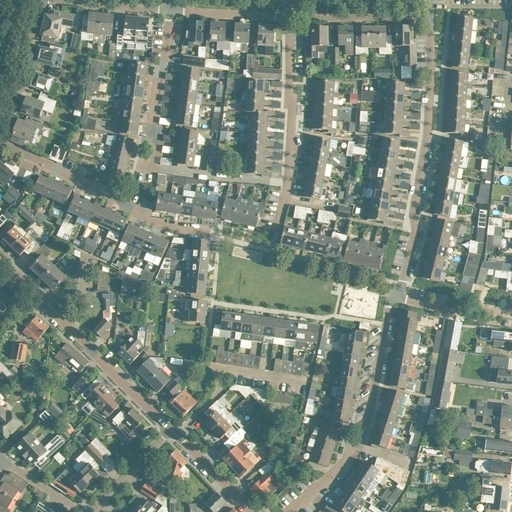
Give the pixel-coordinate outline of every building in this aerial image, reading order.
[(61,22),(72,24),(74,16),(53,11),(51,17),(45,16),(43,27),(41,27),(40,32),(41,32),(41,35),(43,35),(42,36),(44,37),(45,36),(54,38),(57,39),(61,25),(61,22)] [(93,43),(98,44),(101,15),(89,14),(89,21),(88,27),(87,34),(93,34),(93,43)] [(101,15),(98,44),(104,44),(104,35),(111,36),(113,16),(101,15)] [(118,33),(117,44),(117,45),(123,46),(123,43),(135,44),(137,18),(125,17),(124,33),(118,33)] [(457,17),(455,29),(471,31),(472,19),(457,17)] [(149,19),(137,18),(135,44),(146,45),(146,48),(152,49),(154,36),(148,36),(149,19)] [(185,46),(192,46),(193,42),(201,43),(202,23),(190,23),(190,29),(186,29),(185,46)] [(230,39),(224,39),(225,25),(211,24),(210,40),(217,41),(217,50),(223,50),(222,69),(228,70),(230,43),(230,39)] [(235,25),(234,39),(230,39),(230,43),(240,43),(240,52),(246,52),(246,43),(248,43),(249,26),(235,25)] [(266,46),(265,55),(272,56),(273,34),(274,34),(274,31),(274,27),(259,27),(258,45),(266,46)] [(395,27),(395,37),(396,47),(403,47),(404,67),(416,66),(415,41),(409,41),(409,27),(395,27)] [(327,46),(327,38),(327,28),(311,28),(312,44),(305,44),(306,58),(317,58),(317,46),(327,46)] [(338,28),(338,46),(346,45),(346,54),(353,54),(352,28),(338,28)] [(373,45),(373,28),(361,28),(361,39),(356,39),(356,37),(355,37),(356,55),(368,55),(368,46),(373,45)] [(385,28),(373,28),(373,45),(379,45),(379,55),(391,55),(391,38),(385,38),(385,28)] [(455,29),(454,42),(470,44),(471,31),(455,29)] [(53,44),(54,38),(45,36),(44,37),(42,36),(41,42),(53,44)] [(81,40),(81,37),(74,36),(71,49),(80,51),(81,40)] [(454,42),(453,55),(468,57),(470,44),(454,42)] [(117,45),(117,44),(109,44),(108,59),(115,60),(117,45)] [(38,47),(34,63),(44,65),(54,67),(56,57),(63,59),(65,49),(65,48),(55,45),(54,51),(38,47)] [(468,57),(453,55),(451,68),(467,70),(468,57)] [(184,57),(183,63),(183,65),(205,68),(205,60),(184,57)] [(207,68),(220,68),(220,60),(207,60),(207,68)] [(92,61),(90,69),(96,70),(99,70),(95,69),(96,61),(92,61)] [(130,62),(128,74),(145,77),(147,65),(130,62)] [(179,82),(182,82),(182,80),(198,82),(199,70),(184,68),(183,76),(179,76),(179,82)] [(90,69),(88,81),(97,82),(99,70),(96,70),(90,69)] [(253,69),(253,71),(253,78),(281,80),(281,71),(253,69)] [(375,69),(374,78),(392,78),(392,69),(375,69)] [(53,79),(35,72),(30,87),(41,91),(40,96),(48,99),(50,94),(54,96),(58,87),(51,85),(53,79)] [(79,72),(74,79),(78,82),(83,76),(79,72)] [(448,72),(447,85),(467,86),(467,85),(467,81),(475,82),(475,75),(470,75),(470,74),(448,72)] [(478,80),(493,81),(494,74),(480,72),(478,80)] [(128,74),(126,86),(144,89),(145,77),(128,74)] [(177,93),(180,94),(181,91),(196,93),(198,82),(182,80),(182,82),(181,88),(178,87),(177,93)] [(87,84),(86,93),(90,93),(97,94),(98,89),(99,89),(100,82),(97,82),(88,81),(87,84)] [(247,81),(246,92),(263,93),(263,95),(271,96),(271,92),(271,91),(269,91),(269,83),(247,81)] [(314,81),(313,93),(333,94),(332,98),(338,98),(338,93),(332,93),(333,82),(314,81)] [(387,82),(386,94),(404,95),(404,96),(411,97),(411,94),(411,93),(404,92),(404,83),(387,82)] [(215,96),(216,96),(222,97),(224,85),(217,84),(215,96)] [(124,98),(142,101),(144,89),(126,86),(121,85),(120,98),(124,98)] [(447,85),(446,97),(467,98),(467,97),(467,90),(471,90),(471,86),(467,85),(467,86),(447,85)] [(175,104),(179,105),(179,102),(195,104),(196,93),(181,91),(180,94),(179,99),(176,98),(175,104)] [(246,92),(246,102),(263,103),(263,105),(270,106),(270,103),(270,102),(263,101),(263,95),(263,93),(246,92)] [(313,93),(312,105),(332,106),(332,110),(337,110),(337,105),(332,105),(332,98),(333,94),(313,93)] [(386,94),(385,104),(403,105),(403,106),(410,107),(410,103),(403,102),(404,96),(404,95),(386,94)] [(56,102),(49,100),(40,96),(38,102),(26,98),(21,113),(39,119),(42,110),(52,114),(56,102)] [(446,97),(445,109),(466,110),(466,102),(471,102),(471,98),(467,97),(467,98),(446,97)] [(124,98),(123,110),(140,113),(142,101),(124,98)] [(174,116),(177,116),(178,113),(198,116),(199,106),(195,105),(195,104),(179,102),(179,105),(178,110),(175,110),(174,116)] [(245,113),(250,113),(267,114),(267,116),(274,117),(274,113),(275,113),(275,112),(267,112),(267,113),(262,113),(263,105),(263,103),(246,102),(245,113)] [(385,104),(385,114),(402,115),(402,117),(410,117),(410,113),(402,113),(403,106),(403,105),(385,104)] [(312,105),(312,117),(331,119),(331,122),(336,122),(336,117),(331,117),(332,110),(332,106),(312,105)] [(445,109),(445,121),(465,122),(465,121),(466,114),(470,115),(470,110),(466,110),(445,109)] [(123,110),(121,122),(139,124),(140,113),(123,110)] [(178,113),(177,116),(176,121),(173,121),(172,127),(176,127),(176,126),(192,128),(192,127),(197,128),(198,116),(178,113)] [(250,113),(249,123),(266,124),(266,126),(274,127),(274,123),(267,122),(267,116),(267,114),(250,113)] [(385,114),(384,125),(402,126),(402,127),(409,127),(409,123),(402,123),(402,117),(402,115),(385,114)] [(87,117),(83,116),(82,129),(94,131),(96,121),(87,119),(87,117)] [(331,119),(312,117),(311,130),(322,130),(322,133),(335,134),(336,122),(331,122),(331,119)] [(13,135),(10,142),(23,147),(25,140),(31,142),(34,134),(40,136),(43,125),(31,121),(29,124),(18,120),(13,135)] [(465,122),(445,121),(444,133),(455,134),(455,137),(473,138),(473,133),(464,132),(465,126),(469,126),(470,122),(465,121),(465,122)] [(139,124),(121,122),(119,134),(127,135),(137,137),(139,124)] [(249,123),(249,134),(266,135),(266,136),(273,137),(273,133),(266,133),(266,126),(266,124),(249,123)] [(402,126),(384,125),(384,135),(399,136),(399,137),(408,137),(409,133),(401,133),(402,127),(402,126)] [(177,144),(180,144),(180,141),(197,144),(205,145),(205,139),(199,133),(182,130),(181,138),(178,138),(177,144)] [(249,134),(248,144),(265,145),(265,147),(272,147),(273,144),(273,143),(265,143),(266,136),(266,135),(249,134)] [(107,152),(113,153),(113,151),(130,155),(133,140),(117,136),(114,147),(108,145),(107,152)] [(306,149),(313,151),(313,150),(328,153),(332,154),(333,149),(329,148),(330,141),(315,138),(314,146),(307,144),(306,149)] [(383,139),(381,149),(398,152),(397,154),(405,155),(405,152),(398,150),(400,142),(383,139)] [(447,140),(445,152),(461,155),(463,142),(447,140)] [(175,155),(179,156),(179,153),(195,156),(197,144),(180,141),(180,144),(179,150),(176,149),(175,155)] [(353,147),(354,147),(355,142),(348,142),(345,156),(352,157),(352,154),(353,147)] [(248,144),(247,154),(265,155),(264,157),(272,157),(272,153),(265,153),(265,147),(265,145),(248,144)] [(49,159),(61,164),(64,159),(67,151),(55,145),(49,159)] [(381,149),(379,159),(396,162),(396,164),(403,165),(404,162),(396,160),(397,154),(398,152),(381,149)] [(304,161),(311,162),(326,165),(328,153),(313,150),(313,151),(312,157),(304,156),(304,161)] [(104,165),(109,167),(110,165),(126,169),(130,155),(113,151),(113,153),(111,160),(106,158),(104,165)] [(445,152),(443,165),(458,168),(465,169),(468,157),(461,155),(445,152)] [(179,153),(179,156),(178,161),(175,161),(174,167),(177,167),(178,165),(194,168),(195,156),(179,153)] [(247,154),(247,164),(264,165),(264,167),(271,167),(271,163),(264,163),(264,157),(265,155),(247,154)] [(214,158),(208,158),(206,171),(212,172),(214,158)] [(379,159),(378,169),(394,172),(394,175),(401,176),(402,172),(395,170),(396,164),(396,162),(379,159)] [(16,176),(16,177),(20,168),(6,162),(3,166),(0,162),(0,181),(4,185),(13,175),(16,176)] [(217,162),(215,172),(226,173),(228,163),(217,162)] [(302,173),(309,174),(324,177),(326,165),(311,162),(310,169),(302,168),(302,173)] [(264,165),(247,164),(246,175),(261,176),(261,177),(271,178),(271,174),(264,173),(264,167),(264,165)] [(110,165),(109,167),(107,175),(102,174),(100,180),(106,182),(107,180),(123,184),(126,169),(110,165)] [(443,165),(440,177),(456,180),(458,168),(443,165)] [(376,179),(376,180),(392,183),(392,185),(399,186),(400,183),(400,182),(393,181),(394,175),(394,172),(378,169),(371,168),(369,178),(376,179)] [(26,171),(22,181),(21,181),(21,182),(27,185),(32,173),(26,171)] [(299,185),(307,186),(322,188),(324,177),(309,174),(308,181),(300,180),(299,185)] [(164,185),(165,182),(165,176),(158,175),(157,184),(164,185)] [(33,191),(44,196),(51,181),(53,182),(54,179),(49,177),(47,180),(40,176),(33,191)] [(440,177),(438,190),(460,194),(460,192),(462,181),(456,180),(440,177)] [(376,180),(374,190),(390,193),(390,195),(397,196),(398,192),(391,191),(392,185),(392,183),(376,180)] [(44,196),(55,201),(61,186),(63,187),(64,184),(59,181),(58,184),(53,182),(51,181),(44,196)] [(61,186),(55,201),(65,205),(72,191),(73,192),(75,188),(69,186),(68,189),(63,187),(61,186)] [(307,186),(305,193),(298,192),(297,197),(325,201),(327,189),(322,188),(307,186)] [(367,199),(372,200),(389,203),(388,205),(396,206),(396,202),(389,201),(390,195),(390,193),(374,190),(369,189),(367,199)] [(438,190),(436,202),(452,205),(457,206),(460,194),(438,190)] [(16,191),(12,195),(16,199),(20,195),(16,191)] [(68,212),(79,217),(85,202),(83,201),(78,199),(79,196),(74,194),(72,197),(74,198),(68,212)] [(156,211),(168,213),(171,196),(158,194),(156,211)] [(168,213),(180,215),(183,198),(171,196),(168,213)] [(220,218),(232,221),(237,203),(240,204),(242,199),(237,197),(235,202),(225,199),(225,201),(220,217),(220,218)] [(79,217),(89,221),(96,207),(93,206),(88,204),(90,201),(84,198),(83,201),(85,202),(79,217)] [(180,215),(192,217),(194,200),(183,198),(180,215)] [(479,204),(479,210),(487,211),(488,199),(483,198),(483,205),(479,204)] [(21,204),(25,208),(29,204),(24,199),(21,204)] [(192,217),(203,219),(206,202),(194,200),(192,217)] [(216,216),(220,217),(225,201),(220,200),(218,202),(218,203),(206,202),(203,219),(216,221),(216,216)] [(248,202),(241,200),(240,204),(237,203),(232,221),(244,225),(249,206),(252,207),(253,202),(249,201),(248,202)] [(372,200),(370,210),(387,213),(386,215),(394,216),(394,212),(387,211),(388,205),(389,203),(372,200)] [(452,205),(436,202),(433,215),(449,218),(452,205)] [(89,221),(99,226),(106,211),(104,210),(99,208),(100,205),(95,203),(93,206),(96,207),(89,221)] [(249,206),(244,225),(256,228),(259,217),(261,218),(265,205),(260,204),(259,209),(252,207),(249,206)] [(17,209),(23,214),(27,210),(21,205),(17,209)] [(293,218),(299,219),(301,207),(295,206),(293,218)] [(336,217),(349,220),(351,208),(339,206),(336,217)] [(99,226),(110,231),(116,216),(114,215),(110,213),(111,210),(105,207),(104,210),(106,211),(99,226)] [(301,207),(299,219),(305,220),(306,213),(307,209),(301,207)] [(317,222),(323,223),(325,211),(319,210),(317,222)] [(387,213),(370,210),(368,221),(385,224),(385,225),(392,226),(393,222),(385,221),(386,215),(387,213)] [(479,210),(477,227),(485,228),(487,211),(479,210)] [(325,211),(323,223),(329,225),(331,213),(325,211)] [(110,231),(107,238),(117,243),(121,235),(123,230),(127,221),(120,217),(121,215),(116,212),(114,215),(116,216),(110,231)] [(56,224),(61,227),(64,221),(58,218),(56,224)] [(489,218),(487,235),(493,236),(494,226),(501,227),(502,219),(489,218)] [(436,220),(433,231),(450,236),(457,238),(460,225),(457,224),(458,224),(453,223),(453,224),(436,220)] [(57,236),(62,238),(65,233),(70,236),(75,226),(64,221),(57,236)] [(7,244),(11,248),(22,236),(25,233),(21,229),(19,229),(11,222),(10,223),(9,224),(2,231),(1,233),(5,237),(1,241),(6,246),(7,244)] [(122,241),(118,249),(128,253),(139,229),(129,225),(127,228),(125,234),(122,241)] [(280,244),(292,247),(297,230),(284,227),(280,244)] [(475,242),(477,243),(483,243),(485,228),(477,227),(475,242)] [(22,236),(11,248),(20,256),(24,252),(28,256),(31,252),(34,255),(41,248),(34,241),(39,236),(31,229),(27,234),(25,233),(22,236)] [(138,258),(141,250),(148,233),(139,229),(128,253),(138,258)] [(292,247),(304,251),(309,233),(297,230),(292,247)] [(433,231),(431,243),(447,247),(450,236),(433,231)] [(144,262),(147,263),(158,238),(148,233),(141,250),(147,252),(143,260),(144,260),(144,262)] [(304,251),(315,254),(320,236),(309,233),(304,251)] [(332,239),(327,257),(339,260),(343,243),(345,243),(345,244),(347,236),(333,233),(332,239)] [(315,254),(327,257),(332,239),(320,236),(315,254)] [(158,238),(147,263),(148,263),(149,263),(150,263),(152,264),(156,256),(161,259),(169,242),(158,238)] [(183,239),(183,244),(192,245),(192,250),(192,251),(209,252),(210,242),(209,241),(184,239),(183,239)] [(345,251),(343,261),(355,264),(360,245),(364,246),(365,242),(360,240),(359,245),(348,242),(345,251)] [(89,248),(88,251),(93,254),(95,249),(97,245),(92,242),(89,248)] [(355,264),(367,267),(372,248),(376,249),(377,244),(372,243),(371,248),(364,246),(360,245),(355,264)] [(431,243),(428,255),(444,259),(447,247),(431,243)] [(30,269),(42,279),(54,267),(46,259),(52,253),(44,245),(41,248),(34,255),(39,260),(30,269)] [(372,248),(367,267),(379,270),(382,259),(384,260),(388,247),(384,246),(383,251),(376,249),(372,248)] [(169,248),(165,258),(170,259),(172,259),(174,249),(169,248)] [(208,263),(209,252),(192,251),(183,250),(183,255),(182,260),(208,263)] [(475,254),(472,266),(478,268),(481,255),(475,254)] [(428,255),(425,267),(441,271),(444,259),(428,255)] [(170,259),(165,258),(160,269),(165,270),(169,270),(170,259)] [(181,260),(181,265),(184,265),(183,271),(189,272),(207,274),(208,263),(182,260),(181,260)] [(497,271),(508,272),(511,272),(511,264),(483,261),(480,269),(497,271)] [(472,266),(469,278),(474,279),(478,268),(472,266)] [(54,267),(42,279),(53,290),(62,282),(66,286),(69,283),(73,279),(78,273),(73,267),(64,276),(54,267)] [(441,271),(425,267),(422,279),(438,283),(441,271)] [(160,269),(156,279),(164,280),(165,270),(160,269)] [(476,285),(484,286),(488,270),(480,269),(476,285)] [(142,278),(141,277),(140,279),(152,281),(155,274),(145,270),(142,278)] [(126,273),(122,271),(120,280),(129,281),(131,275),(126,273)] [(206,284),(207,274),(189,272),(183,271),(181,271),(180,277),(180,281),(206,284)] [(132,274),(129,281),(139,282),(140,279),(141,277),(132,274)] [(461,283),(459,288),(465,289),(471,291),(473,285),(474,279),(469,278),(467,284),(467,285),(461,283)] [(77,283),(73,279),(69,283),(73,287),(77,283)] [(206,284),(180,281),(179,285),(188,286),(187,294),(195,295),(205,296),(206,284)] [(121,296),(147,298),(148,284),(122,282),(121,296)] [(0,311),(1,312),(3,313),(4,312),(5,310),(6,309),(6,307),(4,306),(10,300),(0,291),(0,311)] [(93,330),(101,338),(112,326),(108,323),(111,320),(110,307),(115,306),(115,299),(112,299),(112,294),(102,295),(104,319),(93,330)] [(186,300),(185,311),(189,311),(205,313),(206,302),(196,301),(190,300),(186,300)] [(400,322),(400,328),(399,330),(415,333),(417,321),(415,321),(417,314),(399,310),(397,322),(400,322)] [(189,311),(188,322),(194,323),(201,324),(204,324),(205,313),(189,311)] [(230,339),(231,332),(230,332),(233,314),(222,313),(220,331),(225,332),(224,338),(230,339)] [(240,341),(240,340),(244,316),(233,314),(230,332),(231,332),(235,333),(235,339),(240,341)] [(240,340),(251,341),(255,317),(244,316),(240,340)] [(28,319),(23,325),(26,328),(23,332),(29,338),(31,336),(36,341),(42,335),(49,328),(36,317),(32,322),(28,319)] [(262,343),(263,337),(265,319),(255,317),(251,341),(251,342),(262,343)] [(263,337),(273,338),(276,320),(265,319),(263,337)] [(273,338),(284,340),(287,322),(276,320),(273,338)] [(456,322),(448,321),(445,336),(453,337),(456,322)] [(283,346),(294,347),(297,323),(287,322),(284,340),(283,346)] [(171,324),(166,323),(165,336),(173,337),(174,325),(171,325),(171,324)] [(297,323),(294,347),(294,349),(304,351),(305,343),(308,325),(297,323)] [(145,331),(143,345),(145,347),(144,347),(143,350),(147,352),(150,347),(153,325),(147,325),(146,324),(145,331)] [(319,326),(308,325),(305,343),(317,344),(319,326)] [(398,334),(398,339),(397,341),(413,344),(415,333),(399,330),(400,328),(396,327),(395,333),(398,334)] [(341,334),(340,341),(361,345),(362,343),(363,337),(366,338),(367,331),(359,329),(358,332),(348,330),(347,335),(341,334)] [(143,350),(145,347),(143,345),(145,331),(139,330),(138,340),(133,336),(126,344),(124,346),(118,353),(130,365),(139,355),(143,350)] [(491,330),(490,340),(493,341),(511,342),(511,332),(511,334),(508,334),(508,332),(491,330)] [(397,345),(396,350),(395,352),(411,355),(413,344),(397,341),(398,339),(394,338),(393,344),(397,345)] [(338,352),(344,353),(359,356),(360,354),(361,348),(364,349),(365,343),(362,343),(361,345),(340,341),(338,352)] [(511,342),(493,341),(493,346),(507,347),(507,345),(510,345),(509,352),(511,352),(511,342)] [(13,343),(10,360),(24,363),(27,346),(13,343)] [(88,363),(67,344),(60,352),(55,357),(63,365),(66,361),(80,373),(88,363)] [(395,356),(394,361),(393,363),(409,366),(411,355),(395,352),(396,350),(392,349),(391,355),(395,356)] [(442,349),(437,380),(450,383),(454,362),(462,364),(464,352),(442,349)] [(215,363),(222,364),(223,357),(224,352),(217,351),(216,359),(215,363)] [(343,359),(342,364),(358,367),(358,365),(359,360),(362,360),(363,354),(360,354),(359,356),(344,353),(338,352),(337,358),(343,359)] [(229,365),(236,367),(238,354),(231,353),(229,365)] [(238,354),(236,367),(243,368),(245,355),(238,354)] [(260,357),(258,370),(265,371),(267,358),(260,357)] [(498,383),(510,385),(511,385),(511,373),(507,373),(509,359),(492,357),(491,372),(489,382),(498,383)] [(138,370),(136,371),(141,376),(142,377),(148,383),(161,369),(162,359),(156,358),(153,361),(150,358),(148,360),(143,364),(138,370)] [(174,380),(166,389),(174,396),(180,390),(182,388),(181,387),(187,368),(187,365),(188,361),(184,360),(183,364),(180,374),(181,374),(174,380)] [(393,367),(392,373),(391,375),(407,378),(407,377),(409,366),(393,363),(394,361),(390,361),(389,367),(393,367)] [(294,375),(301,376),(303,364),(296,363),(294,375)] [(303,364),(301,376),(307,377),(309,365),(303,364)] [(342,364),(340,376),(356,379),(356,376),(357,371),(360,371),(361,366),(358,365),(358,367),(342,364)] [(161,369),(148,383),(158,393),(171,379),(161,369)] [(24,383),(43,387),(45,375),(26,371),(24,383)] [(391,375),(392,373),(388,372),(387,378),(391,378),(389,386),(405,389),(406,383),(410,383),(410,384),(412,383),(411,382),(412,378),(407,377),(407,378),(391,375)] [(6,377),(10,381),(14,377),(10,373),(6,377)] [(78,374),(68,385),(76,392),(86,381),(78,374)] [(340,376),(338,387),(354,390),(354,388),(355,382),(358,383),(359,377),(356,376),(356,379),(340,376)] [(95,410),(105,401),(113,392),(108,388),(106,390),(101,384),(100,385),(96,380),(81,395),(85,400),(90,396),(93,399),(91,401),(86,406),(86,411),(89,414),(88,414),(89,415),(88,416),(89,416),(95,410)] [(437,381),(432,407),(445,409),(446,403),(448,403),(450,393),(448,392),(450,383),(437,381)] [(338,387),(336,398),(352,401),(352,399),(353,394),(356,394),(357,388),(354,388),(354,390),(338,387)] [(381,402),(384,403),(385,400),(401,405),(404,394),(389,389),(386,397),(383,396),(381,402)] [(174,396),(168,402),(170,405),(183,417),(195,405),(194,404),(196,403),(194,401),(195,401),(191,396),(189,398),(180,391),(174,396)] [(105,420),(109,424),(115,418),(122,411),(118,407),(119,407),(113,401),(117,397),(113,392),(105,401),(95,410),(102,417),(104,415),(108,418),(105,420)] [(273,392),(272,401),(290,405),(292,396),(273,392)] [(336,398),(334,409),(350,412),(350,410),(351,405),(354,405),(355,399),(352,399),(352,401),(336,398)] [(378,413),(381,414),(382,412),(397,417),(401,405),(385,400),(384,403),(383,408),(380,407),(378,413)] [(204,422),(212,430),(229,414),(217,401),(204,413),(208,418),(204,422)] [(476,415),(484,416),(511,419),(511,407),(502,406),(501,412),(487,410),(487,403),(477,402),(476,415)] [(307,404),(304,414),(311,416),(314,405),(312,405),(307,404)] [(0,406),(0,431),(6,439),(21,425),(9,412),(7,414),(0,406)] [(115,418),(109,424),(110,425),(112,423),(127,438),(144,420),(133,409),(127,415),(122,411),(115,418)] [(350,412),(334,409),(332,421),(338,422),(348,424),(349,416),(352,417),(353,411),(350,410),(350,412)] [(431,409),(427,425),(434,426),(436,410),(431,409)] [(374,424),(377,425),(378,422),(394,427),(397,417),(382,412),(381,414),(379,419),(376,418),(374,424)] [(231,437),(241,428),(242,426),(241,426),(230,415),(230,414),(230,413),(229,414),(212,430),(220,439),(225,435),(229,439),(231,437)] [(511,419),(484,416),(483,423),(500,425),(499,430),(511,431),(511,419)] [(451,428),(451,429),(471,431),(472,423),(448,420),(447,428),(451,428)] [(320,429),(317,436),(317,437),(335,443),(339,431),(330,428),(321,425),(322,424),(316,422),(314,427),(320,429)] [(371,435),(374,435),(375,433),(390,438),(394,427),(378,422),(377,425),(376,430),(373,429),(371,435)] [(290,436),(296,438),(299,424),(293,423),(290,436)] [(434,426),(427,425),(425,433),(433,433),(434,426)] [(223,459),(231,468),(250,451),(255,446),(253,444),(248,444),(247,444),(243,440),(244,435),(245,433),(241,428),(231,437),(239,444),(223,459)] [(471,431),(451,429),(450,437),(469,439),(471,431)] [(70,437),(64,431),(60,436),(66,442),(70,437)] [(375,433),(374,435),(372,441),(369,440),(367,446),(374,448),(375,445),(387,449),(390,438),(375,433)] [(27,458),(32,464),(43,454),(47,459),(64,443),(58,436),(44,449),(30,434),(16,447),(21,453),(20,454),(26,459),(27,458)] [(316,441),(314,448),(313,449),(331,455),(335,443),(317,437),(317,436),(312,434),(310,439),(316,441)] [(487,451),(503,453),(511,453),(511,442),(504,442),(485,439),(484,453),(487,453),(487,451)] [(85,449),(86,450),(94,459),(108,474),(116,466),(108,457),(106,460),(90,444),(85,449)] [(313,449),(314,448),(308,446),(307,451),(312,453),(309,462),(328,467),(331,455),(313,449)] [(418,454),(443,457),(444,449),(420,446),(418,454)] [(73,467),(78,473),(78,472),(89,484),(99,475),(89,464),(94,459),(86,450),(76,460),(78,462),(73,467)] [(255,457),(250,451),(231,468),(240,478),(261,459),(257,455),(255,457)] [(453,460),(469,461),(471,461),(472,453),(454,451),(453,460)] [(169,463),(164,478),(179,483),(180,479),(189,482),(189,470),(184,465),(186,463),(175,452),(166,460),(169,463)] [(293,455),(291,462),(300,464),(302,457),(293,455)] [(364,461),(358,470),(378,484),(384,475),(380,472),(384,461),(385,461),(385,460),(377,458),(374,468),(364,461)] [(250,489),(260,500),(269,492),(271,494),(275,491),(275,486),(271,482),(274,480),(267,472),(275,465),(270,460),(258,470),(264,477),(250,489)] [(477,472),(510,476),(511,464),(478,460),(478,462),(476,463),(475,468),(477,470),(477,472)] [(391,463),(385,461),(384,461),(380,472),(384,475),(387,477),(391,464),(391,465),(391,463)] [(398,467),(391,465),(391,464),(387,477),(393,480),(396,467),(397,468),(398,467)] [(403,469),(397,468),(396,467),(393,480),(398,484),(403,470),(403,471),(403,469)] [(78,472),(78,473),(73,477),(66,470),(63,472),(50,485),(66,495),(74,487),(80,494),(89,484),(78,472)] [(358,470),(352,479),(372,492),(378,483),(378,484),(358,470)] [(409,472),(403,471),(403,470),(398,484),(404,488),(409,472)] [(0,483),(2,485),(0,488),(0,491),(13,500),(19,491),(22,493),(28,484),(10,472),(8,476),(5,474),(0,481),(0,483)] [(476,497),(478,497),(507,500),(509,489),(499,488),(494,487),(488,487),(490,476),(479,475),(476,497)] [(346,488),(366,501),(370,504),(373,500),(369,498),(372,492),(352,479),(346,488)] [(141,491),(149,497),(155,500),(159,492),(146,484),(141,491)] [(397,487),(393,493),(398,497),(402,491),(397,487)] [(346,488),(340,497),(355,507),(357,504),(362,507),(366,501),(346,488)] [(0,511),(9,511),(10,511),(8,509),(13,500),(0,491),(0,511)] [(217,511),(226,503),(216,493),(205,504),(210,509),(208,511),(209,511),(217,511)] [(393,493),(387,502),(392,506),(398,497),(393,493)] [(355,507),(340,497),(334,507),(341,511),(351,511),(355,507)] [(506,511),(507,500),(478,497),(477,502),(486,503),(485,511),(501,511),(505,511),(506,511)] [(142,499),(134,508),(137,511),(154,511),(156,511),(142,499)] [(164,500),(163,506),(165,508),(165,511),(174,511),(174,500),(164,500)] [(386,502),(383,508),(388,511),(392,506),(387,502),(386,502)] [(423,511),(442,511),(442,509),(436,507),(431,508),(431,506),(424,503),(423,511)]
